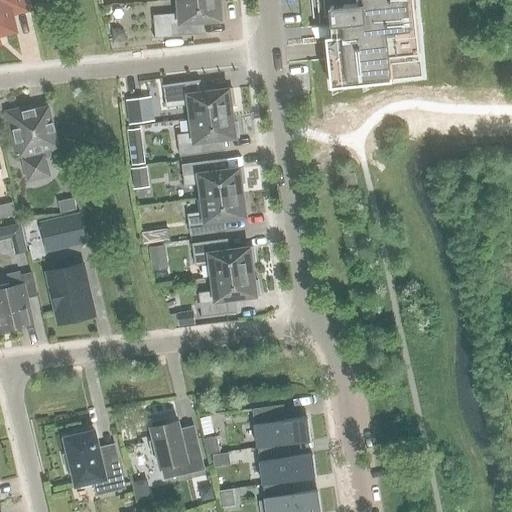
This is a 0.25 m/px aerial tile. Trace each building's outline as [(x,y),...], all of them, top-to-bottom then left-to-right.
[(0,0),(0,34),(16,31),(12,13),(27,10),(24,0),(0,0)] [(221,20),(219,0),(178,0),(180,13),(154,15),(155,37),(154,37),(154,38),(195,35),(195,34),(194,34),(193,22),(221,20)] [(322,0),(324,18),(331,17),(333,36),(326,37),(327,42),(329,59),(332,87),(393,81),(423,78),(420,53),(414,0),(322,0)] [(112,30),(113,43),(126,42),(125,34),(119,29),(112,30)] [(187,119),(232,114),(230,104),(234,103),(233,89),(201,93),(199,82),(200,82),(200,80),(162,86),(162,87),(163,87),(166,108),(190,105),(192,118),(187,119)] [(141,98),(127,100),(130,124),(144,122),(141,98)] [(57,146),(47,108),(46,108),(46,109),(26,113),(25,109),(8,113),(17,154),(17,155),(25,153),(27,170),(31,170),(35,170),(38,168),(41,166),(43,163),(45,160),(44,158),(55,156),(54,155),(53,155),(52,147),(57,146)] [(233,123),(232,114),(187,119),(189,133),(177,135),(180,157),(209,153),(207,141),(239,137),(237,123),(233,123)] [(128,131),(133,165),(145,164),(140,129),(128,131)] [(201,184),(202,198),(242,193),(241,183),(245,183),(243,168),(211,173),(210,161),(182,165),(185,186),(201,184)] [(146,168),(132,170),(134,190),(149,188),(146,168)] [(355,172),(343,175),(345,187),(357,184),(355,172)] [(242,193),(202,198),(198,198),(199,213),(187,214),(190,236),(219,232),(217,220),(245,217),(242,193)] [(74,198),(62,200),(65,213),(77,210),(74,198)] [(4,205),(7,218),(16,215),(13,202),(4,205)] [(48,249),(85,241),(79,216),(43,224),(48,249)] [(18,254),(27,252),(21,224),(0,229),(0,238),(14,235),(18,254)] [(213,277),(253,272),(251,262),(255,262),(253,248),(221,252),(220,240),(192,244),(195,266),(211,263),(213,277)] [(165,245),(149,247),(151,262),(167,260),(165,245)] [(82,266),(49,273),(61,322),(93,315),(82,266)] [(8,285),(0,287),(0,329),(0,330),(31,323),(26,299),(38,297),(32,273),(21,275),(20,271),(6,275),(8,285)] [(253,272),(213,277),(215,291),(199,293),(202,317),(201,317),(201,318),(231,314),(231,313),(230,313),(228,299),(260,295),(258,281),(254,282),(253,272)] [(187,325),(185,312),(177,313),(177,314),(179,326),(187,325)] [(310,441),(307,417),(285,420),(283,405),(253,409),(258,447),(283,444),(310,441)] [(164,480),(205,470),(198,441),(184,444),(178,421),(167,424),(166,419),(152,422),(153,427),(151,427),(154,440),(150,441),(153,456),(158,455),(164,480)] [(97,495),(125,488),(118,459),(102,463),(95,431),(91,432),(91,429),(76,433),(77,435),(65,438),(69,454),(63,455),(67,471),(73,470),(77,485),(93,481),(97,495)] [(220,452),(216,437),(204,439),(207,455),(220,452)] [(285,457),(283,444),(258,447),(263,484),(288,481),(315,477),(312,454),(285,457)] [(214,468),(222,467),(221,454),(213,455),(214,468)] [(290,494),(288,481),(263,484),(267,511),(320,511),(317,490),(290,494)] [(211,486),(199,489),(202,502),(214,499),(211,486)]
